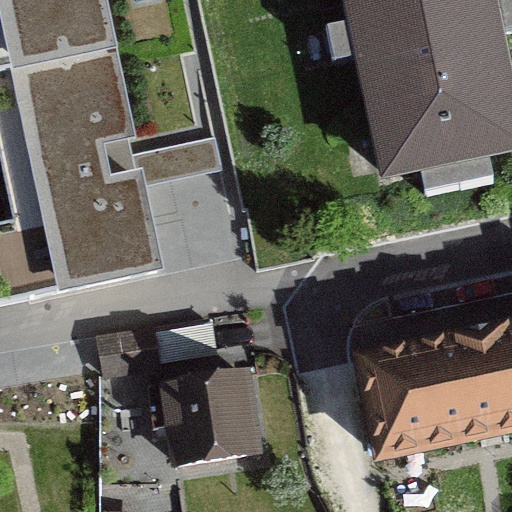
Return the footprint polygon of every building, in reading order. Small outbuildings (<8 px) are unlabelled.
[(0,0),(0,157),(30,298),(157,271),(134,161),(99,0),(0,0)] [(346,0),(353,29),(322,36),(330,71),(363,63),(387,176),(418,170),(426,203),(496,187),(489,156),(511,150),(511,121),(494,41),(511,36),(511,0),(492,5),(490,0),(346,0)] [(511,326),(452,340),(358,360),(380,461),(511,432),(511,326)] [(155,334),(154,329),(97,336),(103,382),(160,375),(159,367),(217,360),(213,327),(155,334)] [(263,458),(251,375),(147,390),(155,441),(166,440),(171,472),(263,458)]
